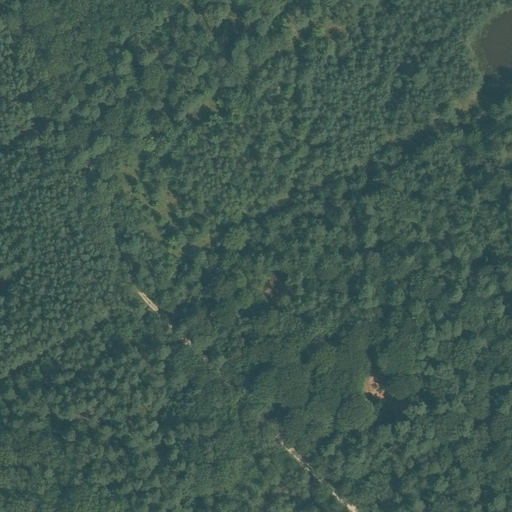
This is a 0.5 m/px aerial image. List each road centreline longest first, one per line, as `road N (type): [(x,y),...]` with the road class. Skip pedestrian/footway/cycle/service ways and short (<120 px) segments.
road 1 (track): [(142,297),(23,0)]
road 2 (track): [(358,511),(142,297)]
road 3 (track): [(142,297),(0,379)]
